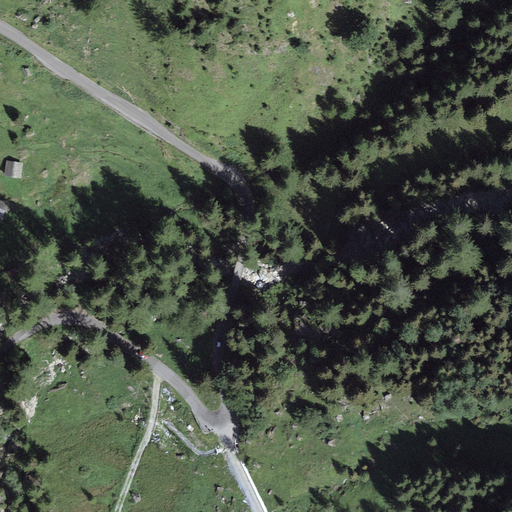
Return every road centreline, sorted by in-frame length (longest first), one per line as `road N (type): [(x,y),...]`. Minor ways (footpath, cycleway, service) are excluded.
road 1 (unclassified): [(0,349),(52,318),(80,318),(157,367),(207,419),(224,419),(218,339),(243,258),(247,208),(240,187),(221,170),(0,29)]
road 2 (track): [(157,367),(152,418),(117,511)]
